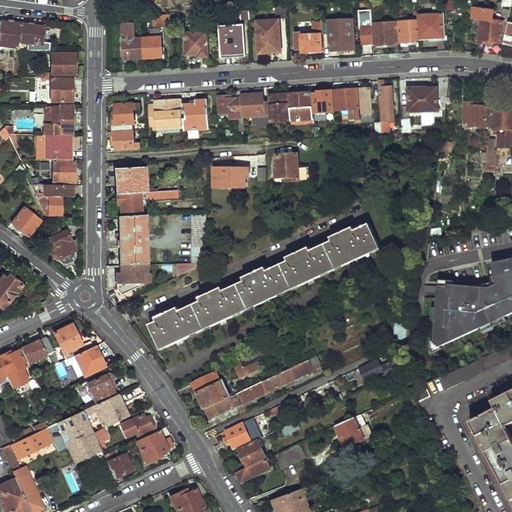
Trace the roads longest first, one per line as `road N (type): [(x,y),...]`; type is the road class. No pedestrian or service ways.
road 1 (residential): [(511,70),(461,63),(94,85)]
road 2 (residential): [(94,85),(94,270),(85,296)]
road 3 (residential): [(204,458),(85,296)]
road 4 (residential): [(511,369),(461,392),(448,412),(496,511)]
road 5 (residential): [(87,511),(204,458)]
